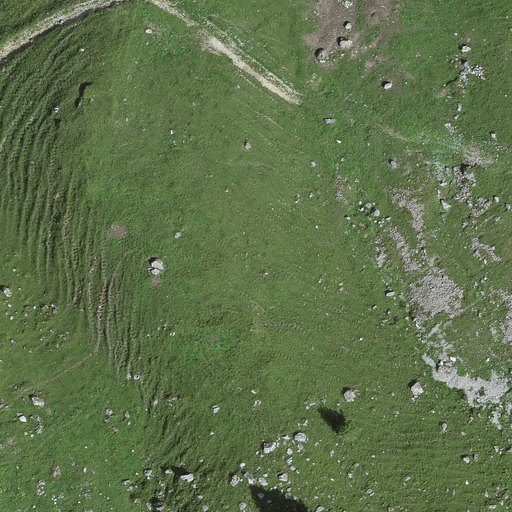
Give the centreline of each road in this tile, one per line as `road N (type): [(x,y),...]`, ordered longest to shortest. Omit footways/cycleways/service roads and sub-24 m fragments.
road 1 (track): [(511,165),(432,133),(304,99),(164,0)]
road 2 (track): [(113,0),(0,51)]
